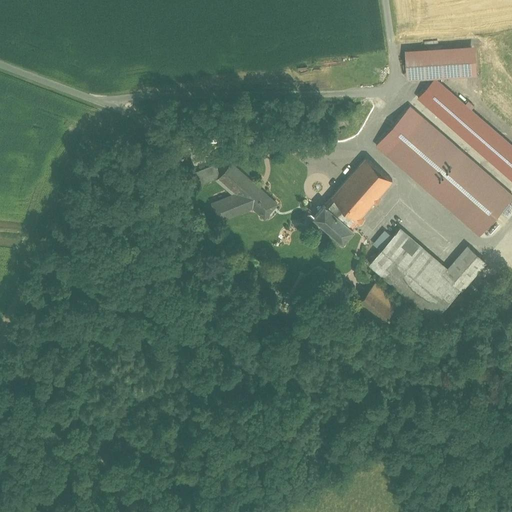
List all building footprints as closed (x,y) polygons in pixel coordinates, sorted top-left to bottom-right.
[(404,50),(405,79),(478,75),(477,46),(404,50)] [(511,144),(435,78),(417,98),(511,180),(511,144)] [(375,145),(479,235),(511,197),(511,192),(410,104),(375,145)] [(366,157),(332,198),(360,221),(395,180),(366,157)] [(233,165),(219,183),(232,193),(212,201),(220,223),(253,210),(266,220),(280,202),(233,165)] [(360,221),(332,198),(315,218),(346,244),(358,231),(354,228),(360,221)] [(467,246),(447,269),(399,229),(368,266),(435,323),(486,262),(467,246)] [(374,281),(352,305),(379,329),(401,305),(374,281)]
